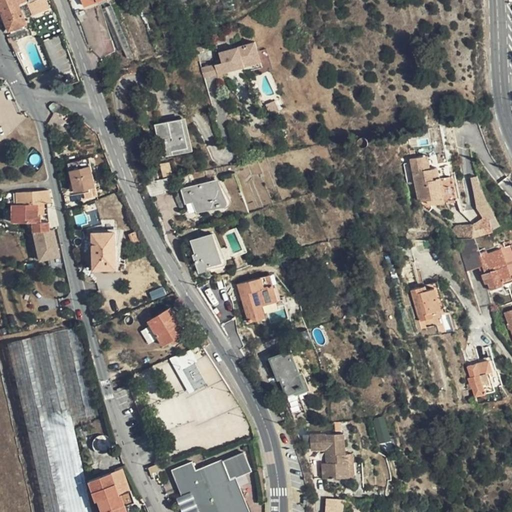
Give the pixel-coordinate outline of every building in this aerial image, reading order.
[(19,5),(33,0),(0,0),(0,10),(9,31),(27,24),(19,5)] [(211,0),(219,14),(232,8),(227,0),(211,0)] [(126,59),(132,56),(109,1),(98,5),(118,52),(122,51),(126,59)] [(53,13),(47,15),(52,25),(57,22),(53,13)] [(219,59),(213,61),(216,71),(258,57),(252,39),(216,51),(219,59)] [(213,61),(199,65),(203,76),(216,71),(213,61)] [(182,119),(155,125),(161,157),(173,155),(172,152),(188,148),(182,119)] [(420,201),(427,200),(444,197),(440,177),(437,177),(435,167),(430,168),(425,169),(423,157),(411,159),(420,201)] [(83,160),(68,164),(76,200),(97,195),(90,166),(85,167),(83,160)] [(170,178),(154,181),(156,193),(172,190),(170,178)] [(216,180),(182,190),(185,203),(192,201),(196,211),(224,205),(225,204),(226,202),(216,180)] [(48,191),(19,191),(20,201),(20,205),(36,204),(36,203),(49,203),(48,191)] [(445,203),(444,197),(427,200),(428,206),(445,203)] [(32,218),(32,231),(33,231),(50,229),(49,221),(40,221),(40,215),(37,214),(36,204),(20,205),(20,218),(32,218)] [(393,220),(386,223),(392,237),(398,234),(393,220)] [(472,237),(473,242),(475,241),(496,235),(492,222),(473,224),(472,237)] [(449,227),(459,239),(472,237),(473,224),(449,227)] [(60,255),(54,229),(50,229),(33,231),(40,260),(60,255)] [(117,268),(116,232),(93,232),(95,269),(117,268)] [(213,232),(193,239),(198,253),(195,254),(201,272),(209,269),(208,266),(222,261),(213,232)] [(511,248),(501,253),(507,270),(508,270),(511,279),(511,248)] [(417,270),(412,253),(402,256),(407,273),(417,270)] [(474,275),(480,272),(477,264),(482,263),(480,256),(479,253),(468,257),(474,275)] [(487,278),(484,279),(487,289),(491,288),(494,294),(503,291),(502,287),(511,283),(511,279),(508,270),(507,270),(501,253),(490,257),(488,254),(480,256),(482,263),(477,264),(480,272),(481,272),(485,270),(487,278)] [(277,300),(271,283),(267,284),(264,275),(237,284),(245,309),(261,305),(277,300)] [(164,287),(152,292),(155,298),(167,293),(164,287)] [(433,318),(443,315),(437,293),(428,295),(423,297),(422,292),(412,294),(421,325),(435,323),(433,318)] [(264,317),(261,305),(245,309),(249,321),(264,317)] [(148,308),(132,314),(136,323),(151,316),(148,308)] [(172,341),(177,338),(185,333),(171,308),(148,321),(163,345),(172,341)] [(442,321),(445,320),(443,315),(433,318),(435,323),(442,321)] [(252,354),(248,345),(239,350),(236,351),(243,362),(246,357),(252,354)] [(306,389),(290,351),(271,359),(279,381),(282,380),(289,396),(306,389)] [(193,363),(179,370),(191,392),(205,385),(193,363)] [(489,365),(468,371),(471,382),(468,384),(470,394),(472,394),(474,401),(494,395),(490,377),(492,376),(489,365)] [(375,418),(384,442),(393,439),(384,415),(375,418)] [(327,448),(345,447),(345,433),(311,436),(311,449),(327,448)] [(330,463),(328,463),(323,463),(324,478),(349,477),(348,462),(353,462),(353,454),(345,454),(345,447),(327,448),(327,455),(330,455),(330,463)] [(177,511),(250,511),(236,477),(252,468),(241,451),(194,469),(191,461),(170,472),(180,497),(173,501),(177,511)] [(160,464),(147,468),(152,480),(164,475),(160,464)] [(131,490),(124,469),(112,473),(119,495),(131,490)] [(135,502),(131,490),(119,495),(112,473),(90,481),(96,499),(99,499),(103,511),(128,511),(127,505),(135,502)] [(326,511),(345,511),(345,497),(326,498),(326,511)]
